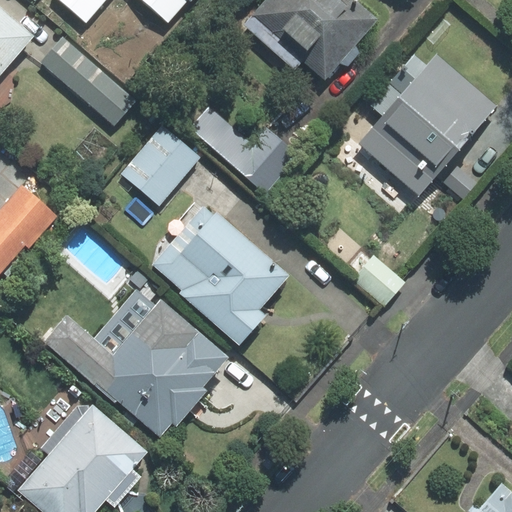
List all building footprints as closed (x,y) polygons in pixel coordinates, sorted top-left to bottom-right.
[(48,0),(46,3),(78,31),(105,0),(48,0)] [(173,0),(184,10),(192,0),(173,0)] [(261,0),(236,29),(291,76),(298,68),(319,87),(375,23),(348,0),(261,0)] [(0,73),(29,40),(0,15),(0,73)] [(61,41),(37,67),(109,131),(133,105),(61,41)] [(409,208),(494,110),(431,57),(422,68),(410,58),(365,110),(377,120),(352,149),(365,160),(360,166),(409,208)] [(207,109),(185,132),(256,196),(293,157),(263,130),(248,146),(207,109)] [(159,128),(116,179),(156,212),(199,161),(159,128)] [(55,220),(17,188),(0,207),(0,274),(21,251),(25,255),(55,220)] [(174,298),(234,350),(260,320),(253,314),(283,280),(201,208),(148,268),(178,294),(174,298)] [(413,272),(370,237),(345,267),(354,275),(348,283),(380,310),(413,272)] [(62,318),(37,346),(110,409),(113,406),(155,442),(166,429),(171,432),(202,396),(198,392),(223,363),(156,305),(109,358),(62,318)] [(144,455),(88,408),(14,495),(33,511),(94,511),(100,506),(106,511),(108,511),(135,481),(127,474),(144,455)] [(511,511),(511,501),(497,489),(476,511),(511,511)]
